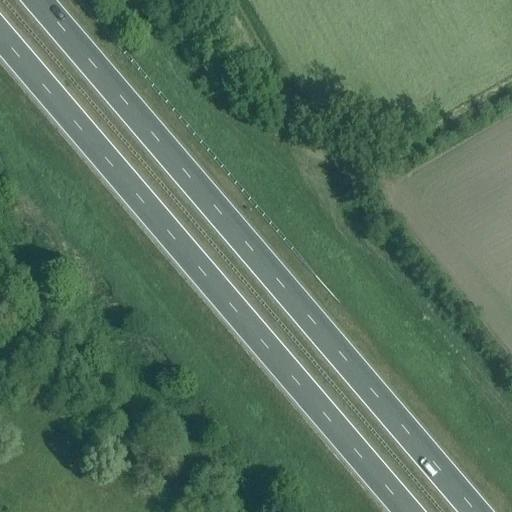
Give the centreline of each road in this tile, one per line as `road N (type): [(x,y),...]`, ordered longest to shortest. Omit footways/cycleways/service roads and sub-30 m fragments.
road 1 (trunk): [(475,511),(37,0)]
road 2 (trunk): [(0,34),(407,511)]
